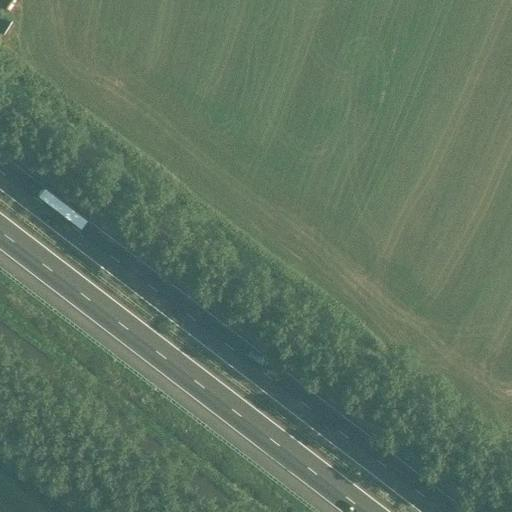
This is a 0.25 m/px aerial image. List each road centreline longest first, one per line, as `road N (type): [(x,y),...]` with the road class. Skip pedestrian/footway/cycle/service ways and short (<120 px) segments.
road 1 (motorway): [(447,511),(0,169)]
road 2 (motorway): [(0,236),(359,511)]
